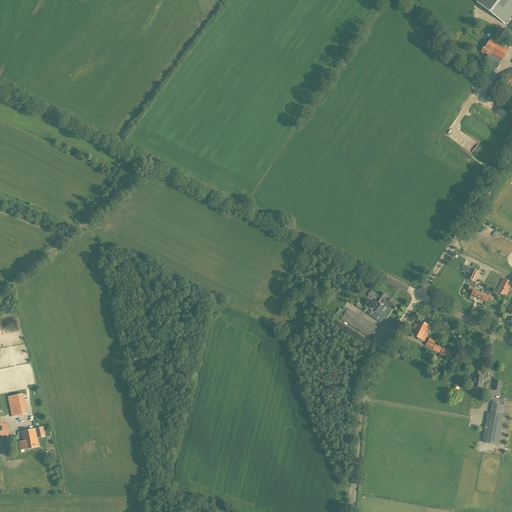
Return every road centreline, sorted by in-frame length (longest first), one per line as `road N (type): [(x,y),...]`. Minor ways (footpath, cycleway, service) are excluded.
road 1 (secondary): [(154,162),(420,295)]
road 2 (tertiary): [(352,511),(368,375),(420,295)]
road 3 (unclassified): [(0,291),(154,162)]
road 4 (secondary): [(0,84),(154,162)]
road 5 (tertiary): [(420,295),(511,155)]
